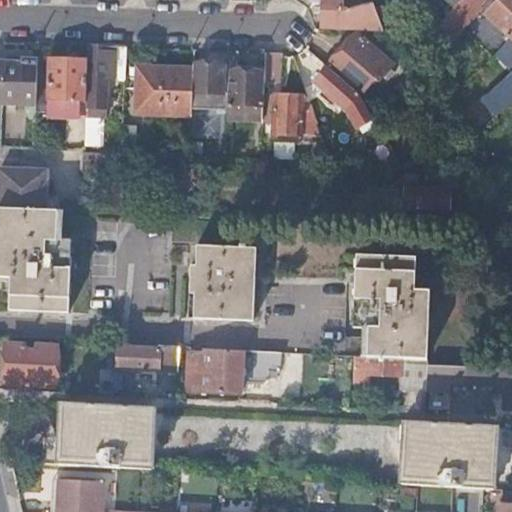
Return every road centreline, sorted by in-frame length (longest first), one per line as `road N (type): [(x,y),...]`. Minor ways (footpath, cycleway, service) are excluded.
road 1 (residential): [(0,22),(292,31)]
road 2 (unknown): [(0,332),(288,327)]
